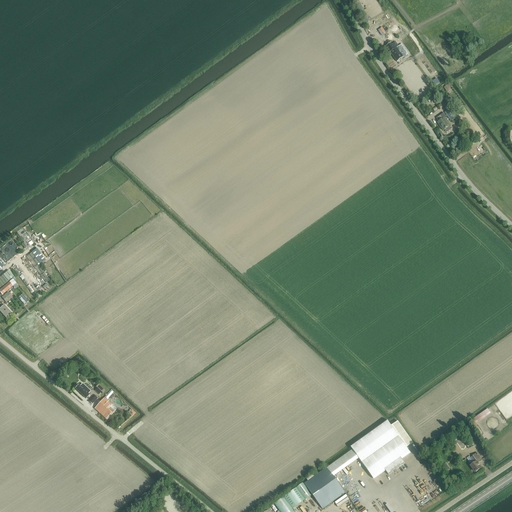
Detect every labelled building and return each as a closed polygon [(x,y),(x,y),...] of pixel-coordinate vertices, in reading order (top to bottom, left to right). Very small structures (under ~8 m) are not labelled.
[(384,26),(390,22),(385,15),(379,19),(384,26)] [(391,44),(386,47),(397,62),(405,57),(398,47),(397,48),(394,44),(392,45),(391,44)] [(440,108),(447,103),(444,99),(437,104),(440,108)] [(451,109),(445,113),(450,121),(456,117),(451,109)] [(443,131),(444,130),(446,133),(447,133),(450,131),(450,129),(449,127),(445,122),(447,121),(445,118),(447,117),(444,113),(437,119),(439,122),(438,123),(443,131)] [(473,139),(470,135),(463,140),(466,144),(473,139)] [(37,249),(32,253),(40,264),(45,261),(37,249)] [(0,288),(2,287),(8,282),(8,281),(14,277),(9,270),(0,277),(0,288)] [(0,293),(2,296),(13,286),(16,283),(13,279),(9,282),(10,282),(0,290),(0,293)] [(8,292),(4,296),(9,301),(13,298),(11,295),(13,293),(11,292),(9,294),(8,292)] [(25,305),(30,300),(24,293),(18,298),(25,305)] [(0,312),(7,319),(12,314),(4,305),(0,308),(0,312)] [(44,317),(42,318),(48,326),(50,324),(49,323),(49,322),(44,317)] [(88,394),(90,392),(82,384),(80,387),(79,386),(75,389),(86,399),(89,395),(88,394)] [(99,395),(101,392),(102,393),(104,390),(98,385),(96,387),(97,388),(95,391),(99,395)] [(92,405),(97,399),(95,396),(89,402),(92,405)] [(103,401),(95,409),(98,411),(106,419),(111,414),(111,415),(115,412),(117,409),(112,405),(105,398),(103,401)] [(473,420),(469,422),(471,425),(475,422),(476,424),(491,413),(488,409),(473,420)] [(350,447),(352,450),(359,459),(373,480),(386,471),(389,475),(405,464),(402,460),(411,453),(407,448),(413,443),(398,422),(392,427),(388,421),(350,447)] [(473,432),(469,435),(474,443),(478,441),(473,432)] [(352,450),(327,468),(334,477),(359,459),(352,450)] [(470,457),(467,458),(470,463),(470,464),(471,466),(474,472),(475,471),(476,472),(481,468),(478,463),(482,460),(477,453),(473,456),(471,458),(470,457)] [(327,468),(304,484),(309,491),(318,503),(323,509),(326,507),(345,493),(334,477),(327,468)] [(303,484),(296,488),(305,500),(312,496),(303,484)] [(296,488),(283,498),(292,510),(305,500),(296,488)] [(283,498),(275,504),(280,511),(293,511),(292,510),(283,498)]
